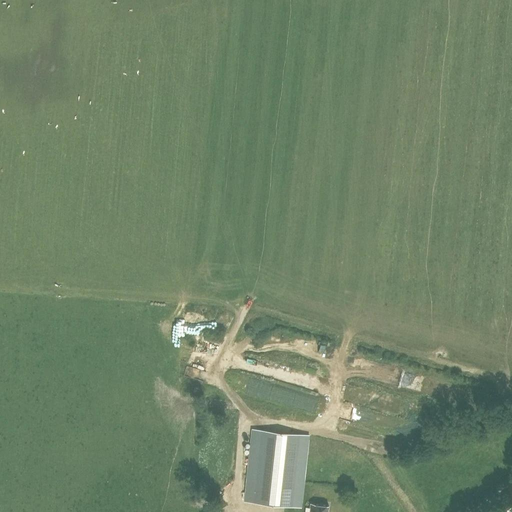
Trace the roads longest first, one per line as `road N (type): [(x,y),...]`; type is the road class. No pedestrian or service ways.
road 1 (track): [(0,286),(246,304),(511,378)]
road 2 (track): [(415,511),(368,443),(329,434),(326,418),(355,338)]
